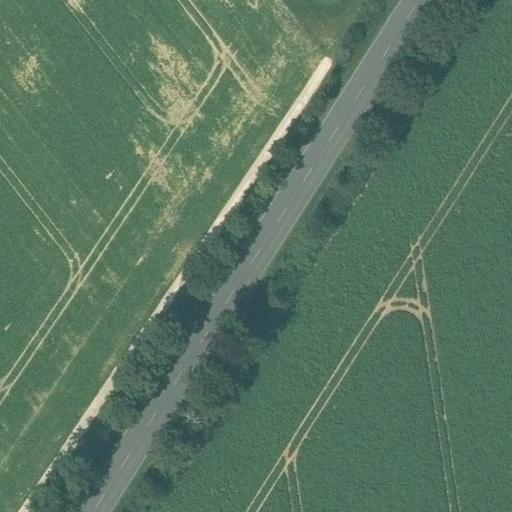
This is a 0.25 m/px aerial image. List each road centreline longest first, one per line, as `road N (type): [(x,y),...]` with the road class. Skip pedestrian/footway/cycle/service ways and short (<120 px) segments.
road 1 (primary): [(420,0),(93,511)]
road 2 (track): [(17,511),(333,60)]
